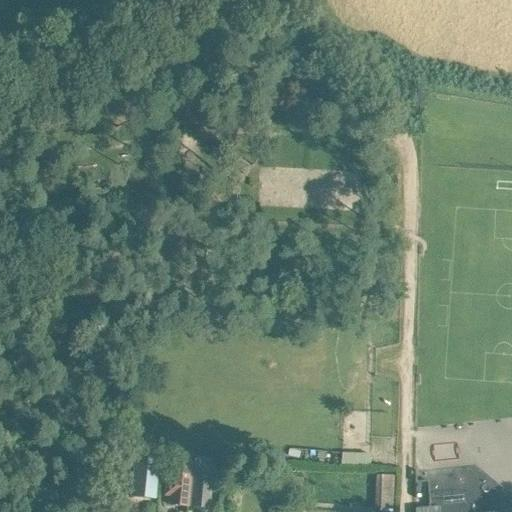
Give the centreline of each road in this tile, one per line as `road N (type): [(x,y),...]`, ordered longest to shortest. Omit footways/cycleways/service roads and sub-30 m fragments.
road 1 (track): [(409,222),(405,511)]
road 2 (track): [(409,222),(409,166),(387,99),(317,0)]
